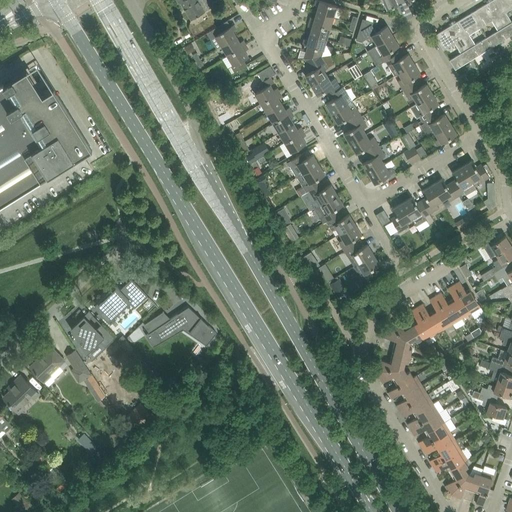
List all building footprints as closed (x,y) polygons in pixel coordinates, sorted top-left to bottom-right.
[(183,0),(181,2),(183,6),(191,19),(200,14),(205,11),(198,0),(183,0)] [(319,6),(317,12),(334,17),(337,6),(318,0),(317,5),(319,6)] [(382,0),(387,10),(398,5),(396,0),(382,0)] [(511,0),(492,0),(490,2),(511,35),(511,34),(511,21),(511,22),(506,12),(511,8),(511,0)] [(490,2),(472,13),(481,28),(492,21),(498,30),(487,37),(487,38),(488,39),(492,46),(509,36),(511,35),(490,2)] [(313,18),(312,22),(330,28),(334,17),(317,12),(315,18),(313,18)] [(472,13),(453,24),(474,58),(492,46),(488,39),(487,38),(487,37),(475,44),(469,35),(481,28),(472,13)] [(387,25),(378,31),(373,22),(368,20),(363,19),(356,40),(362,42),(368,38),(370,42),(374,40),(377,45),(393,35),(387,25)] [(216,36),(222,46),(237,37),(233,31),(235,30),(232,25),(231,26),(227,21),(226,22),(207,33),(211,39),(216,36)] [(312,27),(310,34),(327,39),(330,28),(312,22),(310,27),(312,27)] [(474,58),(453,24),(435,35),(444,50),(455,43),(461,53),(450,60),(455,69),(474,58)] [(308,45),(305,58),(321,56),(323,50),(324,50),(325,45),(327,39),(310,34),(308,40),(306,40),(305,45),(308,45)] [(377,45),(370,49),(379,64),(386,61),(396,54),(393,49),(399,45),(393,35),(377,45)] [(237,37),(222,46),(228,55),(244,45),(242,41),(240,42),(237,37)] [(345,45),(347,38),(341,37),(339,43),(345,45)] [(190,44),(184,47),(188,54),(194,51),(190,44)] [(244,45),(228,55),(234,65),(232,66),(235,72),(246,65),(243,60),(249,56),(245,50),(247,49),(244,45)] [(323,50),(321,56),(329,55),(332,54),(333,48),(325,45),(324,50),(323,50)] [(376,66),(379,64),(370,49),(367,51),(376,66)] [(505,51),(498,55),(501,60),(508,56),(505,51)] [(396,54),(386,61),(395,76),(399,73),(415,63),(409,53),(402,57),(399,52),(396,54)] [(321,56),(328,68),(334,64),(329,55),(321,56)] [(305,75),(312,85),(327,75),(324,70),(328,68),(321,56),(305,58),(312,71),(305,75)] [(497,56),(492,59),(495,64),(500,61),(497,56)] [(398,81),(404,91),(418,82),(415,77),(421,73),(415,63),(399,73),(402,78),(398,81)] [(356,64),(349,69),(355,80),(362,75),(356,64)] [(28,70),(13,80),(4,85),(0,86),(0,207),(58,171),(57,170),(83,154),(84,155),(92,149),(54,88),(43,95),(28,70)] [(370,71),(364,75),(372,89),(379,85),(370,71)] [(463,74),(460,77),(464,83),(468,81),(463,74)] [(324,91),(327,96),(341,88),(335,78),(331,81),(327,75),(312,85),(318,95),(324,91)] [(255,93),(261,103),(278,93),(276,89),(274,90),(271,84),(274,82),(270,76),(259,84),(262,89),(255,93)] [(414,98),(417,103),(433,93),(427,83),(421,87),(418,82),(404,91),(410,100),(414,98)] [(332,100),(326,104),(332,114),(348,104),(352,101),(349,96),(343,86),(341,88),(329,95),(330,95),(332,100)] [(261,103),(267,113),(282,104),(279,98),(281,97),(278,93),(261,103)] [(417,103),(411,107),(417,117),(419,116),(422,120),(435,113),(432,108),(433,107),(439,103),(433,93),(417,103)] [(348,104),(332,114),(338,124),(345,120),(348,125),(361,116),(355,107),(352,101),(348,104)] [(267,113),(273,123),(290,112),(287,108),(286,109),(282,104),(267,113)] [(273,123),(279,132),(294,123),(291,118),(293,117),(290,112),(273,123)] [(435,113),(422,120),(424,123),(426,126),(423,128),(428,137),(435,133),(451,123),(445,113),(439,117),(438,118),(435,113)] [(344,133),(351,144),(366,134),(363,129),(367,126),(361,116),(348,125),(351,130),(344,133)] [(390,121),(383,125),(392,139),(399,135),(390,121)] [(279,132),(285,142),(302,132),(299,128),(298,129),(294,123),(279,132)] [(451,123),(435,133),(439,138),(434,141),(437,146),(457,134),(451,123)] [(412,124),(404,128),(406,134),(415,129),(412,124)] [(240,132),(236,134),(240,142),(240,143),(245,140),(244,140),(240,132)] [(302,132),(285,142),(291,152),(306,143),(303,137),(304,136),(302,132)] [(402,137),(407,145),(413,141),(409,133),(402,137)] [(366,155),(380,146),(374,137),(370,139),(366,134),(351,144),(357,154),(366,148),(369,153),(366,155)] [(245,140),(240,143),(246,153),(250,150),(245,140)] [(363,164),(369,174),(385,164),(382,159),(386,156),(380,146),(366,155),(369,153),(372,158),(363,164)] [(414,146),(409,149),(416,160),(421,157),(418,152),(416,150),(414,146)] [(416,150),(421,157),(426,154),(422,146),(416,150)] [(411,163),(416,160),(409,149),(404,152),(411,163)] [(252,154),(248,156),(251,163),(255,160),(261,157),(258,151),(252,154)] [(290,161),(287,163),(297,178),(298,177),(319,164),(313,154),(306,158),(304,160),(301,155),(303,154),(304,153),(290,161)] [(255,160),(251,163),(254,169),(257,175),(262,172),(259,166),(255,160)] [(472,160),(462,166),(472,182),(477,179),(480,183),(490,177),(481,163),(481,164),(483,167),(478,169),(472,160)] [(319,164),(298,177),(306,192),(308,191),(319,185),(322,183),(321,183),(319,184),(316,180),(318,178),(319,178),(325,174),(319,164)] [(385,164),(369,174),(375,184),(395,172),(392,167),(388,169),(385,164)] [(464,192),(466,195),(476,189),(472,182),(462,166),(452,172),(458,182),(453,184),(451,182),(460,195),(464,192)] [(442,178),(432,184),(442,200),(447,197),(450,201),(460,195),(451,182),(453,185),(448,188),(442,178)] [(496,207),(495,182),(487,182),(488,198),(482,199),(483,208),(496,207)] [(318,198),(322,204),(337,194),(331,184),(322,190),(319,185),(308,191),(314,201),(318,198)] [(428,200),(423,203),(430,214),(439,208),(437,204),(442,200),(432,184),(422,191),(428,200)] [(268,187),(262,191),(265,196),(271,193),(268,187)] [(322,204),(314,208),(323,223),(327,221),(340,213),(337,214),(334,210),(337,208),(344,204),(337,194),(322,204)] [(412,197),(402,203),(412,219),(417,226),(427,220),(425,217),(430,214),(423,203),(422,203),(418,206),(417,204),(412,197)] [(412,219),(402,203),(392,209),(398,218),(393,221),(391,218),(399,232),(409,226),(407,222),(412,219)] [(375,214),(381,224),(389,220),(382,209),(375,214)] [(337,228),(340,234),(356,224),(350,214),(340,220),(338,215),(340,213),(327,221),(333,231),(337,228)] [(287,214),(281,218),(285,224),(291,221),(287,214)] [(291,223),(283,228),(286,233),(294,228),(291,223)] [(339,241),(345,251),(359,243),(358,243),(356,244),(353,240),(362,234),(356,224),(340,234),(343,239),(339,241)] [(490,241),(483,245),(491,258),(496,254),(511,245),(506,236),(492,244),(490,241)] [(359,243),(345,251),(351,261),(354,266),(358,264),(374,254),(368,244),(362,248),(361,248),(359,250),(356,245),(358,243),(359,243)] [(491,269),(494,274),(506,267),(503,262),(511,256),(511,246),(511,245),(496,254),(499,259),(493,262),(496,266),(491,269)] [(409,251),(402,255),(405,260),(412,256),(409,251)] [(358,264),(354,266),(357,271),(363,281),(377,273),(377,272),(376,273),(374,274),(371,270),(373,268),(380,264),(374,254),(358,264)] [(317,268),(327,281),(333,276),(324,263),(317,268)] [(460,267),(466,277),(472,274),(470,271),(466,265),(466,263),(460,267)] [(502,277),(507,285),(511,282),(511,269),(509,271),(506,267),(494,274),(498,279),(502,277)] [(484,280),(494,274),(491,269),(481,275),(484,280)] [(103,309),(99,312),(100,313),(105,308),(113,317),(119,311),(121,309),(129,301),(132,304),(132,303),(135,306),(140,301),(141,302),(148,296),(131,279),(130,280),(131,280),(139,288),(133,293),(127,286),(122,291),(117,286),(116,288),(117,289),(115,291),(114,291),(113,293),(111,291),(107,295),(107,296),(104,299),(99,304),(102,308),(103,309)] [(342,284),(339,280),(330,285),(333,289),(342,284)] [(460,281),(454,284),(471,312),(475,318),(484,313),(481,306),(476,299),(471,290),(467,293),(465,293),(464,292),(466,291),(460,281)] [(456,299),(452,302),(462,318),(471,312),(454,284),(448,288),(454,298),(455,297),(456,299)] [(482,290),(476,293),(481,301),(487,298),(482,290)] [(441,292),(436,296),(453,323),(462,318),(452,302),(447,304),(446,303),(447,302),(441,292)] [(438,310),(433,313),(443,329),(453,323),(436,296),(430,299),(436,309),(437,308),(438,310)] [(423,303),(417,307),(434,335),(443,329),(433,313),(429,316),(428,314),(429,313),(423,303)] [(420,321),(414,324),(423,338),(424,341),(426,340),(433,335),(434,335),(417,307),(411,311),(417,320),(419,319),(420,321)] [(154,318),(144,325),(150,333),(146,335),(154,347),(155,346),(154,344),(184,324),(191,330),(190,331),(191,332),(192,331),(200,337),(208,328),(209,327),(208,326),(200,320),(202,318),(201,317),(199,319),(188,310),(179,316),(177,314),(159,326),(154,318)] [(78,323),(71,328),(85,350),(86,350),(87,353),(100,341),(106,347),(115,338),(102,324),(97,329),(86,318),(79,324),(78,323)] [(503,326),(501,332),(511,335),(511,318),(508,328),(503,326)] [(398,319),(387,325),(410,342),(415,339),(417,341),(423,338),(414,324),(405,330),(398,319)] [(397,341),(395,352),(410,355),(412,348),(409,348),(410,342),(387,325),(384,338),(397,341)] [(480,328),(471,333),(474,338),(481,334),(482,331),(480,328)] [(509,346),(508,351),(511,352),(511,335),(501,332),(499,338),(504,340),(503,344),(509,346)] [(471,333),(465,336),(468,341),(474,337),(471,333)] [(123,335),(117,340),(120,344),(126,338),(123,335)] [(451,346),(444,350),(446,355),(453,350),(451,346)] [(467,346),(465,352),(472,355),(474,349),(467,346)] [(39,359),(30,367),(37,374),(45,382),(48,385),(49,386),(55,380),(54,379),(50,374),(65,360),(60,355),(53,348),(44,357),(40,360),(39,359)] [(493,356),(491,362),(504,366),(505,362),(511,363),(511,352),(508,351),(501,349),(498,358),(493,356)] [(67,355),(76,368),(72,370),(79,381),(91,374),(75,350),(67,355)] [(379,359),(376,372),(404,368),(405,362),(408,362),(410,355),(395,352),(392,363),(379,359)] [(491,379),(497,381),(511,386),(511,374),(502,371),(504,366),(491,362),(489,368),(494,370),(491,379)] [(394,376),(400,385),(413,377),(410,371),(407,373),(404,368),(376,372),(383,383),(394,376)] [(11,390),(4,397),(11,404),(19,413),(20,414),(26,408),(25,407),(23,404),(31,396),(35,399),(40,394),(37,391),(28,382),(21,375),(13,384),(15,386),(11,390)] [(403,390),(406,394),(422,384),(416,375),(413,377),(400,385),(400,386),(399,387),(398,386),(388,392),(392,398),(402,392),(401,391),(403,390)] [(183,378),(172,387),(177,392),(188,383),(183,378)] [(454,378),(447,383),(452,392),(460,387),(454,378)] [(482,386),(480,392),(493,397),(495,392),(510,397),(511,394),(511,395),(511,393),(511,392),(511,391),(511,386),(497,381),(495,386),(489,384),(487,388),(482,386)] [(97,383),(89,388),(91,391),(97,401),(105,396),(99,386),(97,383)] [(396,405),(400,411),(428,394),(422,384),(406,394),(409,399),(407,400),(406,399),(396,405)] [(474,390),(472,396),(478,398),(483,400),(482,404),(488,407),(487,412),(493,414),(492,419),(500,422),(502,417),(503,418),(507,407),(492,402),(493,397),(480,392),(474,390)] [(414,408),(417,413),(433,403),(428,394),(400,411),(403,417),(413,411),(412,409),(414,408)] [(141,402),(126,416),(136,427),(151,413),(141,402)] [(407,424),(411,429),(439,412),(433,403),(417,413),(420,418),(418,419),(417,418),(407,424)] [(439,412),(411,429),(415,435),(424,429),(424,428),(425,427),(428,432),(445,421),(451,417),(446,408),(439,412)] [(0,427),(1,427),(6,432),(13,426),(8,421),(0,412),(0,427)] [(419,442),(422,448),(450,431),(445,421),(428,432),(431,436),(429,437),(428,436),(419,442)] [(437,445),(440,450),(456,440),(450,431),(422,448),(426,454),(435,448),(435,446),(437,445)] [(488,434),(483,438),(486,443),(491,439),(488,434)] [(88,437),(81,442),(91,453),(97,447),(88,437)] [(430,460),(434,466),(461,449),(456,440),(440,450),(442,455),(440,456),(440,454),(430,460)] [(40,448),(32,455),(47,472),(46,473),(51,478),(59,470),(55,466),(56,465),(40,448)] [(448,464),(451,469),(464,460),(467,459),(461,449),(434,466),(437,472),(447,466),(446,465),(448,464)] [(100,450),(93,456),(99,463),(106,456),(100,450)] [(445,485),(451,495),(468,473),(465,468),(468,466),(464,460),(451,469),(457,478),(445,485)] [(482,471),(481,474),(476,489),(482,491),(481,493),(480,492),(476,503),(483,506),(494,475),(482,471)] [(466,486),(476,489),(481,474),(475,472),(474,475),(468,473),(451,495),(462,498),(466,486)] [(65,481),(54,491),(58,496),(70,487),(65,481)] [(20,491),(12,498),(23,511),(32,503),(20,491)]
